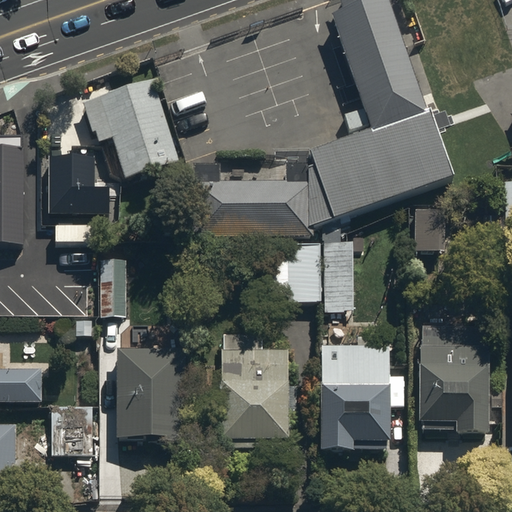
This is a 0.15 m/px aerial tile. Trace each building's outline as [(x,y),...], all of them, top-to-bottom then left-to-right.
[(426,126),(386,11),(374,16),(368,0),(363,0),(338,9),(343,25),(330,30),(370,142),(309,163),(313,173),(285,173),(285,191),(221,191),(221,176),(194,176),(195,250),(267,250),(267,306),(289,306),(289,312),(324,312),(324,320),(353,320),(353,250),(340,250),(340,232),(453,192),(429,125),(426,126)] [(511,44),(496,0),(468,0),(417,18),(446,104),(478,93),(476,86),(511,73),(511,44)] [(181,173),(154,92),(84,115),(97,155),(114,149),(127,191),(181,173)] [(487,121),(474,128),(465,109),(450,116),(469,151),(496,137),(487,121)] [(0,255),(26,256),(26,158),(23,158),(24,142),(2,142),(2,158),(0,158),(0,255)] [(94,157),(50,157),(50,214),(109,214),(109,187),(93,187),(94,157)] [(511,190),(506,190),(506,231),(501,231),(502,259),(511,258),(511,190)] [(444,222),(415,222),(414,263),(443,264),(444,222)] [(127,266),(101,266),(101,326),(127,326),(127,266)] [(89,270),(14,270),(14,314),(89,314),(89,270)] [(442,325),(423,326),(424,336),(422,336),(422,359),(418,358),(417,436),(421,436),(421,441),(455,442),(455,447),(487,448),(489,358),(485,358),(485,337),(465,336),(465,318),(441,318),(442,325)] [(264,343),(224,342),(222,458),(287,459),(287,453),(291,453),(291,396),(289,396),(290,361),(264,361),(264,343)] [(389,356),(320,356),(320,465),(353,465),(353,461),(385,461),(385,455),(390,455),(389,356)] [(187,360),(119,359),(118,452),(159,452),(159,456),(186,456),(187,360)] [(0,414),(42,414),(42,380),(0,380),(0,414)] [(17,466),(17,426),(0,425),(0,496),(13,496),(13,466),(17,466)]
